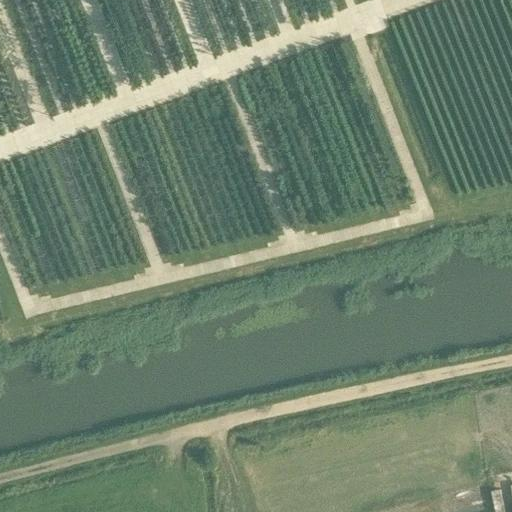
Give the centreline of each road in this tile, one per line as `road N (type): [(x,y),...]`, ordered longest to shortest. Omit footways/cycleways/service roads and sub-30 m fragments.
road 1 (unclassified): [(205,430),(511,364)]
road 2 (track): [(0,482),(205,430)]
